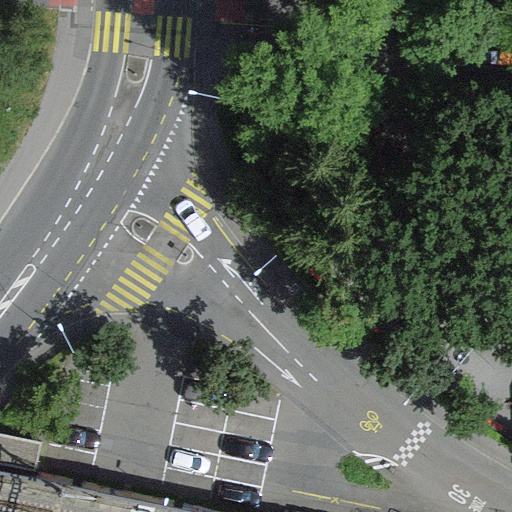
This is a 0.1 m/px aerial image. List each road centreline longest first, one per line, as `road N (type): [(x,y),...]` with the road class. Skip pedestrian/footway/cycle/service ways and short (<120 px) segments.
road 1 (residential): [(492,511),(369,431),(165,247),(83,193)]
road 2 (secondary): [(83,193),(133,86),(148,0)]
road 3 (secondary): [(0,310),(83,193)]
